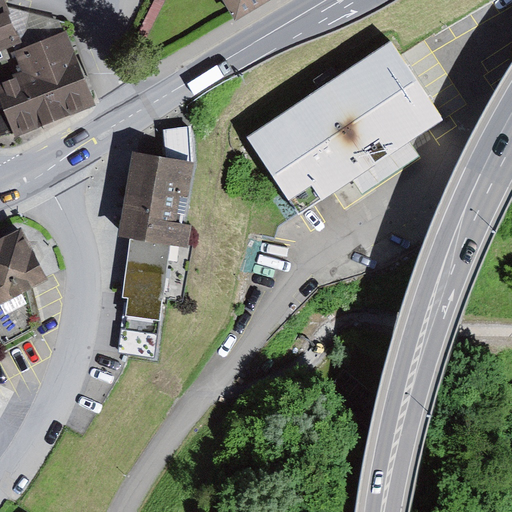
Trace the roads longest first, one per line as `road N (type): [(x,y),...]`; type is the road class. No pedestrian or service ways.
road 1 (primary): [(511,123),(435,295),(382,511)]
road 2 (residential): [(41,168),(76,241),(82,307),(61,382),(0,484)]
road 3 (primary): [(332,0),(128,117)]
